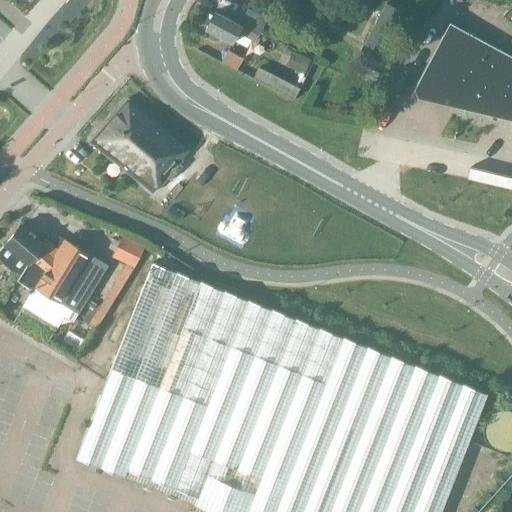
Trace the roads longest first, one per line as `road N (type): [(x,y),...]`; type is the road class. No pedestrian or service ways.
road 1 (tertiary): [(156,50),(173,87),(203,111),(437,237)]
road 2 (residential): [(0,197),(121,60),(156,50)]
